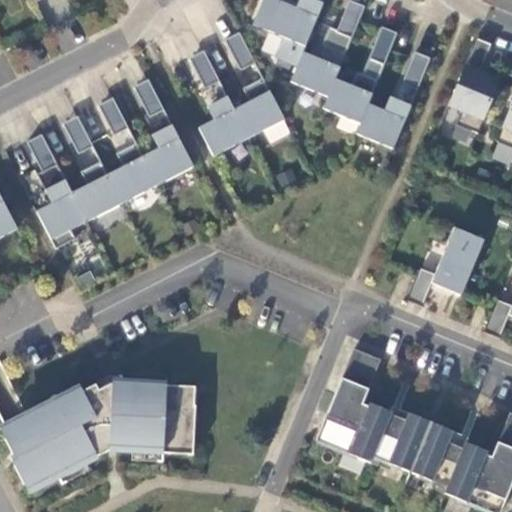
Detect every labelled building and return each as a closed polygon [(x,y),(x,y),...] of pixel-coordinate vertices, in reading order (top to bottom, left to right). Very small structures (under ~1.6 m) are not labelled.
[(275,58),(297,67),(302,54),(322,4),(312,0),(299,0),(295,9),(271,0),(262,0),(252,26),(283,39),(275,58)] [(350,2),(338,34),(352,40),(365,7),(350,2)] [(370,60),(384,66),(397,34),(383,29),(370,60)] [(241,71),(255,64),(239,34),(225,41),(241,71)] [(492,45),(477,39),(449,107),(462,112),(456,125),(478,135),(500,81),(481,73),(492,45)] [(297,67),(291,83),(328,98),(335,81),(345,55),(324,46),(319,60),(302,54),(297,67)] [(190,59),(206,90),(219,83),(204,52),(190,59)] [(403,86),(417,91),(430,59),(416,53),(403,86)] [(328,98),(323,110),(360,125),(368,106),(378,82),(357,73),(351,87),(335,81),(328,98)] [(249,140),(284,121),(263,79),(248,87),(243,90),(250,103),(234,111),(249,140)] [(135,88),(150,119),(164,112),(148,81),(135,88)] [(198,130),(213,158),(249,140),(234,111),(227,98),(207,108),(214,121),(198,130)] [(99,106),(115,137),(128,130),(113,99),(99,106)] [(360,125),(356,136),(393,151),(410,107),(390,99),(384,112),(368,106),(360,125)] [(511,103),(496,142),(511,148),(511,103)] [(63,124),(79,155),(93,148),(77,117),(63,124)] [(193,168),(172,126),(152,137),(159,150),(143,158),(158,186),(193,168)] [(28,143),(44,173),(57,166),(41,135),(28,143)] [(122,205),(158,186),(143,158),(136,144),(116,155),(123,169),(108,177),(122,205)] [(72,195),(86,223),(122,205),(108,177),(101,163),(81,173),(88,187),(72,195)] [(36,213),(51,242),(86,223),(72,195),(65,181),(45,192),(52,206),(36,213)] [(0,239),(17,231),(0,197),(0,239)] [(435,275),(420,269),(406,302),(423,308),(432,285),(460,297),(483,241),(454,229),(435,275)] [(511,305),(497,300),(484,333),(500,340),(509,317),(511,318),(511,305)] [(511,415),(510,414),(493,455),(492,458),(486,456),(487,452),(466,444),(468,439),(393,408),(390,413),(369,405),(368,408),(362,405),(381,361),(354,350),(316,442),(371,464),(373,458),(447,488),(444,494),(486,511),(501,511),(511,485),(511,415)] [(82,392),(82,391),(55,405),(54,402),(12,423),(17,434),(5,440),(27,484),(54,470),(58,478),(108,452),(133,453),(133,448),(163,449),(163,447),(193,448),(195,407),(194,407),(195,388),(166,386),(166,384),(135,383),(135,385),(120,384),(95,386),(82,392)]
